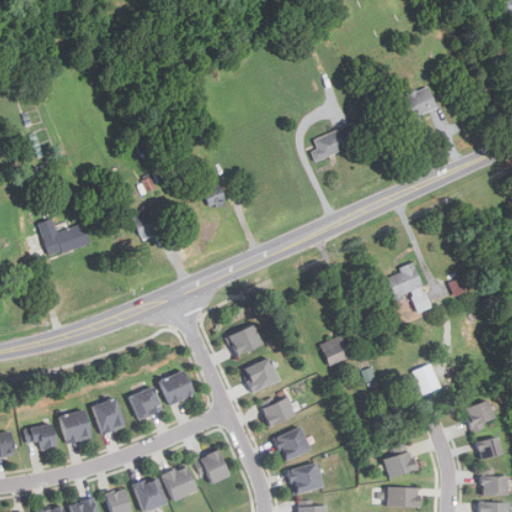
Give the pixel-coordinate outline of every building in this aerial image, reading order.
[(413,116),(435,106),(427,85),(404,95),(413,116)] [(313,139),(317,147),(310,150),(314,161),(343,148),(335,129),(313,139)] [(140,238),(152,235),(146,210),(134,212),(140,238)] [(89,242),(83,222),(56,231),(51,217),(37,222),(48,255),(89,242)] [(393,300),(412,294),(417,312),(431,308),(417,261),(399,267),(400,272),(386,277),(393,300)] [(454,296),(470,290),(464,276),(448,282),(454,296)] [(227,337),(257,323),(267,345),(241,356),(235,343),(231,346),(227,337)] [(321,345),(332,364),(355,351),(344,332),(321,345)] [(255,391),(281,379),(270,356),(244,368),(255,391)] [(441,387),(432,362),(413,370),(422,394),(441,387)] [(173,403),(197,391),(186,368),(161,380),(173,403)] [(141,418),(164,409),(154,386),(131,396),(141,418)] [(263,402),(274,426),(298,414),(287,391),(263,402)] [(104,432),(127,425),(118,397),(95,404),(104,432)] [(486,426),(484,423),(497,417),(488,398),(465,410),(476,431),(486,426)] [(68,442),(93,437),(87,409),(62,414),(68,442)] [(43,449),(59,444),(52,421),(25,429),(29,443),(40,440),(43,449)] [(313,448),(303,425),(276,436),(287,460),(313,448)] [(0,455),(15,455),(14,431),(0,431),(0,455)] [(480,459),(504,453),(500,435),(476,440),(480,459)] [(383,460),(390,478),(419,466),(413,448),(383,460)] [(210,484),(232,473),(220,449),(198,460),(210,484)] [(325,485),(317,460),(288,469),(296,494),(325,485)] [(164,473),(175,499),(199,489),(188,463),(164,473)] [(509,474),(483,474),(483,494),(509,494),(509,474)] [(145,511),(168,502),(157,476),(135,485),(145,511)] [(388,505),(422,505),(422,486),(388,486),(388,505)] [(106,491),(113,511),(132,511),(135,511),(128,489),(118,492),(117,488),(106,491)] [(70,503),(72,511),(98,511),(95,497),(70,503)] [(479,501),(479,511),(508,511),(508,501),(479,501)] [(300,504),(300,511),(330,511),(330,503),(300,504)]
